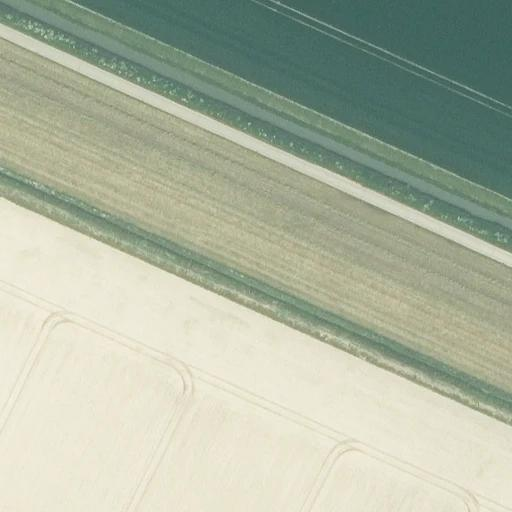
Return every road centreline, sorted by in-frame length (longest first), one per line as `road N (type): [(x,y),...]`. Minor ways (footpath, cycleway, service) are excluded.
road 1 (track): [(511,377),(0,147)]
road 2 (track): [(511,260),(0,30)]
